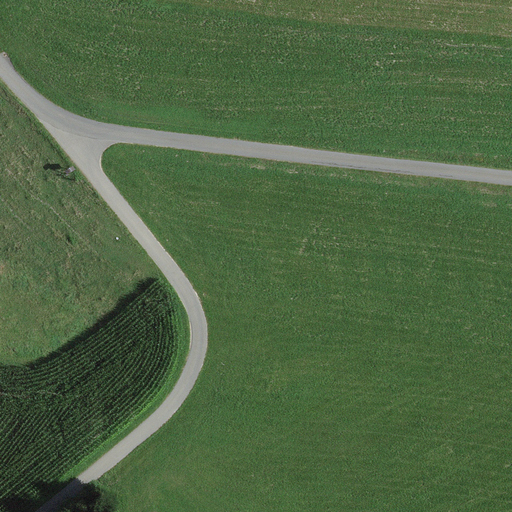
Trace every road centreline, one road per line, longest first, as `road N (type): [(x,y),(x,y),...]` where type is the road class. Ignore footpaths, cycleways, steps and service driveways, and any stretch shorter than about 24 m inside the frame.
road 1 (unclassified): [(0,64),(46,110),(89,128),(511,178)]
road 2 (track): [(50,511),(168,407),(186,383),(200,338),(189,297),(59,118)]
